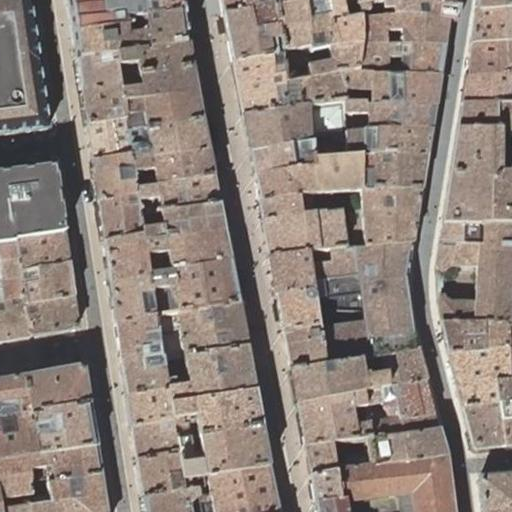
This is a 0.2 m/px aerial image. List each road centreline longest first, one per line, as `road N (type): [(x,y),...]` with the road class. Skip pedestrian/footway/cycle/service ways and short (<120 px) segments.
road 1 (residential): [(69,147),(98,343)]
road 2 (residential): [(98,343),(123,511)]
road 3 (residential): [(47,0),(69,147)]
